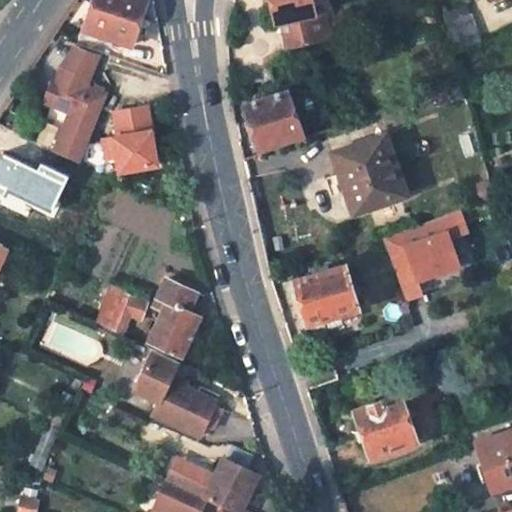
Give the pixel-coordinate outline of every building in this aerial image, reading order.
[(146,0),(91,0),(83,26),(132,43),(146,0)] [(311,0),(270,0),(275,21),(281,20),(287,45),(328,36),(322,10),(315,12),(311,0)] [(471,15),(448,24),(457,48),(480,38),(471,15)] [(88,73),(98,48),(74,40),(61,62),(88,73)] [(78,161),(106,91),(85,82),(88,73),(61,62),(54,79),(51,77),(42,99),(69,109),(53,149),(78,161)] [(287,92),(246,106),(259,148),(301,135),(287,92)] [(155,162),(145,102),(112,107),(117,132),(112,133),(115,153),(118,168),(155,162)] [(115,153),(112,133),(102,135),(105,155),(115,153)] [(405,193),(385,136),(334,154),(341,172),(347,170),(359,208),(405,193)] [(39,150),(15,137),(8,149),(32,162),(39,150)] [(353,211),(359,208),(347,170),(341,172),(353,211)] [(469,230),(462,208),(383,236),(395,269),(412,263),(417,278),(459,263),(451,237),(469,230)] [(293,267),(308,322),(323,316),(335,313),(345,309),(357,306),(346,265),(309,277),(306,263),(293,267)] [(421,289),(417,278),(412,263),(395,269),(404,295),(421,289)] [(194,290),(166,278),(157,295),(167,300),(163,308),(148,340),(181,355),(200,313),(191,309),(187,307),(194,290)] [(111,327),(119,308),(132,313),(140,316),(146,301),(109,284),(94,319),(111,327)] [(199,293),(194,290),(187,307),(191,309),(199,293)] [(153,304),(163,308),(167,300),(157,295),(153,304)] [(345,309),(347,316),(359,312),(357,306),(345,309)] [(119,308),(111,327),(123,333),(126,327),(132,313),(119,308)] [(323,316),(326,326),(338,322),(335,313),(323,316)] [(123,333),(132,337),(135,332),(126,327),(123,333)] [(180,360),(154,348),(133,388),(158,400),(151,413),(200,436),(206,425),(212,428),(222,408),(215,405),(217,401),(171,378),(180,360)] [(56,426),(74,397),(64,391),(53,411),(45,406),(39,418),(56,426)] [(401,394),(355,410),(370,457),(417,439),(401,394)] [(56,429),(46,425),(33,461),(43,465),(56,429)] [(511,429),(476,442),(491,490),(511,483),(511,429)] [(175,482),(184,462),(177,458),(167,478),(172,480),(175,482)] [(239,511),(257,474),(223,458),(214,476),(184,462),(175,482),(205,496),(239,511)] [(197,511),(205,496),(175,482),(172,480),(163,499),(157,497),(149,511),(175,511),(176,511),(177,511),(197,511)] [(36,511),(39,500),(21,496),(16,511),(36,511)]
